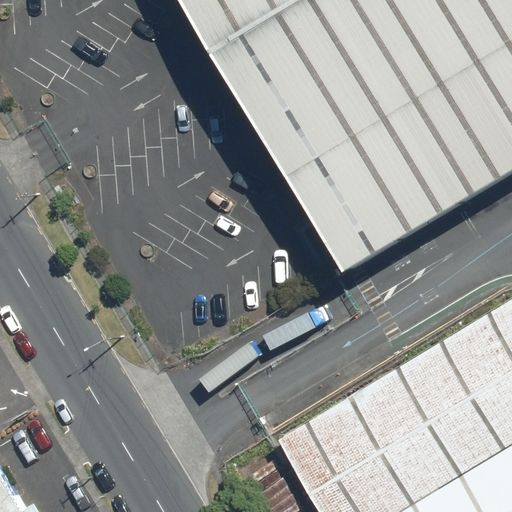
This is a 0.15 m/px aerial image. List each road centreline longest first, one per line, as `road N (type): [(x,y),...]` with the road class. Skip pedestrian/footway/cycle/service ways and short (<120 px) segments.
road 1 (tertiary): [(0,238),(163,511)]
road 2 (unknown): [(70,138),(188,74)]
